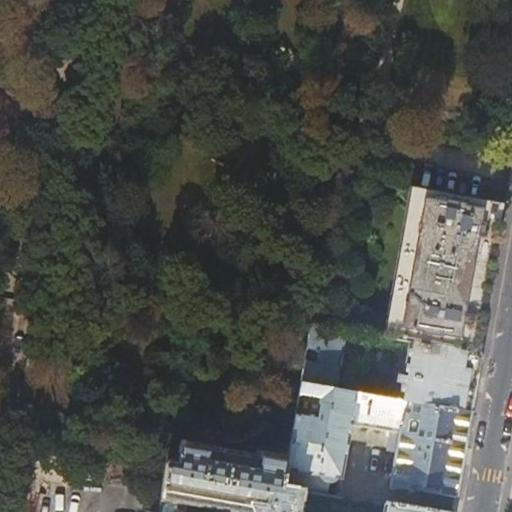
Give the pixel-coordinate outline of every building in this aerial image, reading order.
[(386,339),(409,343),(473,354),(485,283),(499,205),(412,189),(409,204),(386,339)] [(311,326),(301,386),(335,392),(346,332),(311,326)] [(473,354),(409,343),(402,380),(396,379),(395,385),(401,387),(398,402),(470,413),(475,387),(480,355),(473,354)] [(335,392),(301,386),(287,460),(282,489),(337,499),(351,425),(400,434),(391,488),(425,494),(422,511),(452,511),(454,506),(462,459),(464,448),(470,413),(398,402),(335,392)] [(419,511),(337,499),(282,489),(287,460),(254,454),(253,459),(209,451),(210,450),(178,445),(174,465),(166,464),(160,502),(168,503),(220,511),(419,511)]
